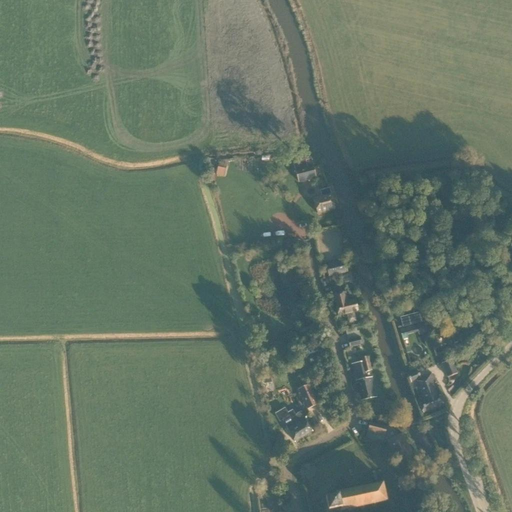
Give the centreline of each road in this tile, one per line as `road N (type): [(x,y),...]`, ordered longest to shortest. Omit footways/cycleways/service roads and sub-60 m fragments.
road 1 (residential): [(297,511),(293,456),(354,417),(303,229)]
road 2 (tertiary): [(479,511),(454,416),(463,394),(511,344)]
